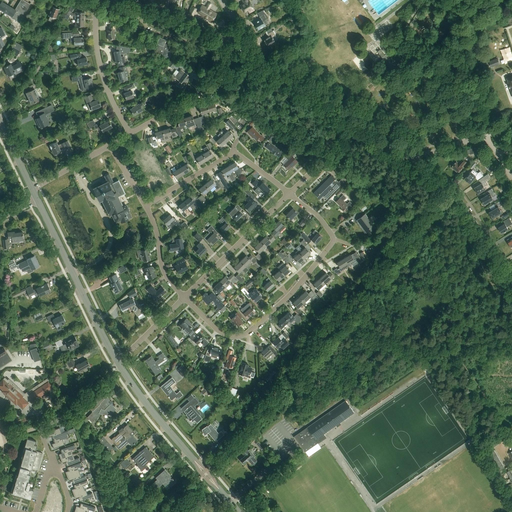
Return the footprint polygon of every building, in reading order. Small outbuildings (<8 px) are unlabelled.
[(11,18),(14,19),(12,22),(16,24),(18,22),(19,22),(30,4),(23,0),(21,0),(15,10),(16,10),(12,17),(11,18)] [(241,0),(244,4),(240,6),(244,12),(248,10),(249,13),(254,11),(252,8),(249,1),(248,2),(247,0),(241,0)] [(0,9),(5,12),(9,6),(2,1),(0,4),(0,9)] [(212,22),(217,14),(209,9),(212,4),(209,3),(206,8),(202,5),(197,13),(204,17),(204,18),(212,22)] [(75,22),(76,22),(76,26),(83,26),(84,13),(78,13),(75,13),(73,13),(72,12),(74,8),(68,5),(62,16),(67,19),(70,15),(72,16),(76,16),(75,22)] [(5,12),(12,17),(16,10),(15,10),(9,6),(5,12)] [(194,15),(197,9),(192,6),(188,12),(194,15)] [(55,19),(59,9),(52,7),(48,16),(50,16),(48,20),(53,22),(54,18),(55,19)] [(254,23),(256,26),(255,27),(256,29),(257,29),(258,28),(258,29),(265,25),(268,24),(266,20),(268,19),(265,14),(260,17),(261,19),(254,23)] [(113,29),(115,28),(115,25),(109,26),(109,29),(107,29),(108,35),(107,36),(108,39),(109,39),(109,41),(115,40),(113,29)] [(274,41),(277,39),(272,31),(268,34),(269,36),(264,40),(268,47),(275,43),(274,41)] [(71,42),(74,41),(74,45),(83,44),(84,44),(83,40),(83,37),(79,38),(79,35),(79,32),(73,32),(62,33),(63,39),(70,38),(71,42)] [(168,58),(171,52),(167,50),(170,46),(165,43),(166,40),(160,37),(157,44),(158,44),(155,51),(162,54),(161,56),(168,58)] [(10,53),(16,56),(22,46),(15,41),(11,48),(13,49),(10,53)] [(118,51),(114,52),(115,58),(114,59),(115,63),(122,61),(122,65),(127,64),(126,62),(125,62),(124,56),(121,57),(120,54),(129,52),(129,48),(117,46),(118,51)] [(391,69),(394,67),(381,49),(377,52),(391,69)] [(71,60),(76,58),(78,66),(87,64),(86,58),(81,59),(80,53),(70,56),(71,60)] [(172,60),(167,65),(172,68),(176,64),(177,62),(173,58),(172,60)] [(489,62),(491,67),(499,64),(497,59),(489,62)] [(17,63),(16,63),(16,64),(17,65),(16,65),(12,67),(11,64),(4,67),(4,68),(3,68),(5,71),(6,71),(8,76),(15,73),(15,75),(16,75),(24,71),(19,61),(16,62),(17,63)] [(33,72),(36,74),(41,66),(37,64),(33,72)] [(130,79),(127,70),(131,69),(130,66),(126,67),(126,66),(119,68),(120,71),(117,72),(119,78),(118,78),(119,82),(130,79)] [(181,69),(174,78),(178,81),(175,85),(182,89),(185,85),(185,84),(186,82),(187,82),(191,77),(181,69)] [(82,80),(79,80),(79,83),(80,83),(82,91),(87,90),(86,88),(88,88),(93,87),(91,78),(85,79),(82,80)] [(131,90),(130,89),(135,87),(133,84),(123,88),(125,93),(124,93),(126,100),(134,97),(131,90)] [(31,104),(39,100),(34,89),(32,85),(28,87),(30,91),(26,93),(31,104)] [(85,97),(87,104),(90,110),(92,110),(101,106),(98,99),(93,101),(91,95),(85,97)] [(143,102),(142,103),(139,104),(133,107),(133,108),(130,109),(133,115),(142,110),(141,107),(146,104),(145,102),(149,100),(148,97),(142,99),(143,102)] [(207,106),(209,111),(212,110),(212,111),(216,110),(214,103),(207,106)] [(51,105),(36,112),(37,116),(40,115),(40,117),(36,118),(39,124),(40,124),(42,127),(50,124),(45,114),(54,111),(51,105)] [(205,112),(209,111),(207,106),(199,108),(201,115),(206,113),(205,112)] [(192,116),(184,118),(186,124),(187,127),(195,125),(195,124),(197,124),(198,127),(201,126),(201,124),(199,118),(193,119),(192,116)] [(187,128),(187,127),(186,124),(184,118),(177,121),(179,126),(176,128),(177,133),(180,137),(182,136),(180,129),(184,128),(184,129),(187,128)] [(225,123),(232,130),(236,126),(229,119),(225,123)] [(95,129),(97,128),(98,130),(101,129),(103,132),(112,127),(109,121),(106,123),(106,122),(99,126),(100,126),(98,127),(96,124),(96,125),(93,120),(87,123),(89,128),(94,126),(95,129)] [(256,141),(258,139),(260,142),(265,137),(262,134),(261,135),(252,127),(247,132),(251,137),(252,136),(256,141)] [(170,128),(162,130),(164,136),(164,137),(166,141),(170,140),(169,136),(168,135),(171,134),(172,138),(177,136),(174,129),(170,130),(170,128)] [(158,141),(157,139),(161,138),(162,143),(166,142),(166,141),(164,137),(164,136),(162,130),(155,133),(156,136),(152,137),(147,138),(149,143),(154,148),(158,147),(156,142),(158,141)] [(219,133),(220,133),(227,141),(233,136),(228,131),(225,134),(222,130),(219,133)] [(220,133),(218,135),(220,138),(216,141),(221,146),(227,141),(220,133)] [(64,152),(68,151),(71,149),(67,141),(61,144),(61,145),(59,147),(56,142),(49,145),(54,154),(61,151),(60,150),(63,149),(64,152)] [(279,156),(282,151),(269,142),(265,147),(273,152),(272,153),(275,155),(276,154),(279,156)] [(203,154),(206,160),(213,156),(209,150),(207,147),(203,149),(205,153),(203,154)] [(298,162),(292,156),(297,152),(291,147),(287,152),(284,156),(288,160),(283,165),(288,170),(292,166),(293,167),(298,162)] [(191,151),(187,153),(192,162),(196,159),(191,151)] [(200,164),(206,160),(203,154),(196,158),(200,164)] [(462,167),(466,162),(462,158),(458,163),(457,161),(452,167),(458,173),(463,167),(462,167)] [(235,163),(228,167),(233,175),(236,173),(237,175),(240,177),(244,172),(241,170),(239,167),(238,168),(235,163)] [(180,168),(183,174),(190,170),(186,164),(180,168)] [(225,177),(229,174),(231,178),(234,177),(233,175),(228,167),(224,169),(224,168),(222,169),(222,170),(221,170),(225,177)] [(176,178),(183,174),(180,168),(173,172),(176,178)] [(470,183),(475,177),(478,180),(484,176),(480,171),(477,173),(473,170),(471,172),(465,179),(470,183)] [(102,184),(93,189),(99,201),(102,200),(110,216),(112,215),(116,222),(120,220),(121,223),(128,220),(125,214),(129,212),(126,205),(123,207),(119,197),(125,193),(118,180),(113,183),(109,174),(108,174),(108,173),(105,175),(105,176),(107,180),(102,183),(102,184)] [(478,194),(486,189),(484,187),(487,185),(485,182),(491,178),(488,174),(480,180),(482,183),(474,188),(478,194)] [(229,187),(223,176),(219,178),(226,189),(229,187)] [(320,188),(318,191),(322,196),(327,191),(331,195),(335,191),(341,185),(332,176),(329,179),(320,187),(320,188)] [(209,190),(214,186),(216,190),(220,187),(221,189),(224,187),(220,181),(217,183),(216,184),(213,181),(213,182),(211,179),(204,185),(209,190)] [(256,189),(258,187),(262,190),(261,191),(265,195),(267,192),(268,192),(270,191),(269,190),(270,190),(262,182),(261,184),(256,179),(251,184),(256,189)] [(203,195),(209,190),(204,185),(198,190),(203,195)] [(246,188),(243,191),(249,196),(252,193),(246,188)] [(492,197),(496,195),(492,189),(486,192),(488,195),(481,199),(484,204),(494,199),(492,197)] [(248,202),(244,206),(247,209),(246,209),(248,212),(249,211),(254,207),(257,203),(256,203),(253,199),(249,196),(246,199),(248,202)] [(190,197),(184,201),(189,206),(192,209),(195,206),(196,207),(198,205),(201,209),(205,206),(198,198),(197,199),(194,201),(190,197)] [(345,212),(350,207),(340,197),(335,202),(342,208),(341,209),(344,212),(345,211),(345,212)] [(187,207),(188,209),(188,210),(189,211),(190,211),(192,209),(189,206),(184,201),(179,206),(183,211),(187,207)] [(499,207),(503,205),(500,201),(494,204),(496,208),(489,213),(493,218),(502,213),(499,207)] [(231,216),(236,220),(237,221),(240,218),(240,217),(242,214),(239,211),(242,209),(237,205),(233,209),(232,209),(228,213),(231,216)] [(294,215),(297,212),(293,208),(286,215),(291,220),(295,216),(294,215)] [(165,217),(162,220),(167,226),(166,225),(168,228),(175,223),(176,222),(178,221),(175,218),(174,219),(170,214),(166,218),(165,217)] [(365,214),(357,220),(367,234),(375,228),(372,223),(373,222),(370,218),(369,219),(365,214)] [(229,222),(226,219),(223,216),(219,220),(224,224),(220,229),(223,232),(230,226),(227,223),(229,222)] [(308,222),(304,218),(299,224),(303,228),(308,222)] [(507,227),(510,225),(511,224),(511,222),(509,218),(504,221),(506,223),(505,224),(498,228),(502,233),(508,229),(507,227)] [(285,227),(284,226),(282,225),(283,224),(279,221),(272,227),(275,229),(272,233),(276,237),(281,233),(280,232),(285,227)] [(207,235),(204,238),(208,241),(212,244),(218,238),(215,235),(218,233),(211,226),(207,230),(209,233),(207,235)] [(316,244),(322,237),(318,233),(314,231),(313,233),(315,235),(311,240),(316,244)] [(8,240),(12,240),(12,243),(23,242),(22,232),(15,233),(14,232),(8,233),(8,240)] [(193,236),(199,242),(203,238),(197,232),(193,236)] [(299,234),(306,242),(309,239),(302,232),(299,234)] [(266,246),(271,241),(272,242),(275,239),(271,235),(269,238),(266,235),(260,241),(266,246)] [(170,247),(169,247),(169,248),(169,252),(174,251),(178,250),(178,249),(183,248),(181,236),(173,237),(174,241),(172,242),(173,244),(169,245),(170,247)] [(259,253),(265,246),(266,246),(260,241),(254,247),(256,250),(259,253)] [(200,256),(206,249),(201,243),(198,246),(200,247),(196,251),(200,256)] [(305,248),(300,253),(304,258),(310,253),(305,248)] [(147,249),(141,251),(141,249),(136,251),(138,258),(140,257),(141,261),(143,260),(143,261),(146,261),(146,262),(149,261),(149,260),(150,260),(147,249)] [(369,255),(367,252),(366,249),(362,251),(362,252),(360,253),(363,259),(369,255)] [(285,256),(290,262),(293,259),(291,257),(291,258),(288,254),(287,255),(284,251),(282,253),(285,256)] [(296,253),(297,255),(294,258),(299,263),(304,258),(300,253),(298,251),(296,253)] [(350,254),(343,258),(347,264),(348,267),(352,264),(350,261),(355,258),(358,263),(361,261),(357,255),(355,252),(352,254),(353,255),(351,256),(350,254)] [(245,266),(251,261),(254,264),(257,261),(251,255),(249,258),(246,255),(240,261),(245,266)] [(7,262),(11,268),(15,266),(16,267),(17,267),(17,268),(21,267),(23,271),(26,269),(28,273),(33,271),(32,269),(39,266),(34,256),(27,260),(28,260),(19,264),(16,265),(16,264),(14,259),(7,262)] [(179,273),(180,274),(184,272),(183,271),(188,268),(184,261),(185,261),(184,258),(177,261),(178,264),(175,266),(179,273)] [(343,258),(337,263),(340,268),(337,270),(336,268),(332,271),(337,275),(341,272),(341,271),(348,267),(347,264),(343,258)] [(239,273),(242,269),(245,272),(248,269),(245,266),(240,261),(234,267),(236,269),(236,270),(239,273)] [(277,267),(280,270),(284,276),(290,270),(285,265),(283,262),(277,267)] [(119,274),(127,270),(124,265),(117,269),(119,274)] [(148,279),(155,277),(152,266),(144,269),(146,275),(144,276),(146,280),(148,279)] [(133,271),(136,278),(139,277),(138,275),(141,273),(139,268),(133,271)] [(279,281),(284,276),(280,270),(274,275),(279,281)] [(320,278),(324,284),(331,278),(332,279),(334,277),(331,273),(328,275),(326,273),(320,278)] [(115,292),(123,288),(116,274),(109,277),(112,283),(111,284),(115,292)] [(228,283),(231,281),(233,283),(237,279),(235,278),(236,277),(232,274),(228,278),(226,275),(220,281),(225,286),(225,287),(227,289),(231,286),(228,283)] [(244,280),(238,274),(236,277),(241,282),(244,280)] [(267,291),(274,285),(268,278),(266,280),(268,282),(263,287),(267,291)] [(324,284),(320,278),(313,284),(315,286),(315,287),(317,290),(319,289),(321,290),(326,285),(324,284)] [(218,293),(225,287),(225,286),(220,281),(214,287),(216,290),(215,290),(218,293)] [(35,293),(36,296),(39,295),(39,296),(46,293),(47,294),(50,293),(50,291),(51,291),(47,283),(36,289),(33,290),(31,286),(25,288),(16,293),(11,295),(12,299),(16,297),(27,292),(29,296),(35,293)] [(150,294),(151,293),(153,295),(152,295),(152,296),(154,299),(154,298),(156,300),(166,292),(162,287),(156,291),(152,285),(146,290),(150,294)] [(257,288),(255,289),(249,294),(255,302),(261,296),(258,292),(259,290),(257,288)] [(127,293),(130,298),(137,294),(134,290),(127,293)] [(304,302),(310,297),(313,300),(315,298),(317,300),(319,298),(312,290),(308,294),(305,291),(299,297),(304,302)] [(208,304),(212,300),(218,307),(214,311),(216,313),(220,309),(224,305),(212,292),(208,296),(206,293),(201,297),(208,304)] [(297,308),(302,304),(304,306),(306,304),(304,302),(299,297),(293,303),(295,305),(294,305),(297,309),(295,310),(296,311),(301,315),(303,313),(298,309),(297,308)] [(129,300),(119,305),(122,310),(123,312),(128,309),(127,308),(130,307),(137,316),(142,313),(135,304),(133,298),(131,299),(129,300)] [(338,298),(331,305),(334,308),(335,309),(341,301),(340,301),(338,298)] [(240,310),(244,313),(243,313),(248,318),(255,312),(251,307),(252,307),(249,303),(243,308),(243,307),(240,310)] [(236,315),(232,319),(238,326),(243,322),(240,319),(242,317),(237,312),(235,314),(236,315)] [(284,316),(290,324),(294,321),(297,323),(301,319),(297,314),(293,317),(289,312),(284,316)] [(40,313),(33,316),(35,319),(36,318),(37,321),(43,319),(40,313)] [(62,329),(60,325),(66,322),(62,315),(55,318),(53,314),(47,317),(49,322),(53,320),(58,331),(62,329)] [(279,321),(280,323),(278,325),(281,329),(284,327),(283,326),(287,322),(288,324),(287,325),(289,327),(292,325),(290,324),(284,316),(279,321)] [(194,332),(192,330),(192,329),(189,326),(192,324),(186,319),(179,326),(188,334),(190,336),(194,332)] [(200,333),(197,336),(194,333),(189,338),(192,341),(193,340),(194,341),(193,341),(196,344),(196,343),(197,344),(202,340),(204,342),(202,344),(204,346),(208,343),(204,338),(200,333)] [(171,335),(168,337),(176,348),(179,346),(171,335)] [(62,352),(65,350),(69,349),(70,350),(78,346),(77,343),(78,342),(75,337),(66,342),(66,343),(60,346),(62,352)] [(277,348),(280,345),(283,348),(284,347),(289,343),(285,339),(282,341),(279,337),(273,342),(277,348)] [(0,367),(12,360),(2,344),(0,344),(0,367)] [(267,359),(273,353),(275,356),(278,354),(270,345),(268,347),(261,352),(267,359)] [(207,351),(204,360),(207,361),(209,356),(211,357),(218,359),(219,356),(221,350),(212,346),(211,348),(209,347),(207,351)] [(234,364),(236,358),(231,356),(232,351),(229,350),(226,359),(228,360),(226,366),(231,368),(233,364),(234,364)] [(159,367),(157,365),(164,360),(160,355),(157,356),(159,359),(155,362),(151,356),(145,361),(149,366),(150,366),(156,374),(161,370),(159,367)] [(73,359),(67,362),(70,367),(76,364),(73,359)] [(80,371),(82,369),(83,369),(85,371),(87,370),(86,367),(90,365),(87,360),(81,363),(76,365),(80,371)] [(250,377),(252,378),(254,373),(251,371),(252,368),(247,367),(248,364),(243,363),(240,371),(239,374),(250,377)] [(177,369),(182,376),(186,373),(181,367),(177,369)] [(25,394),(16,386),(9,379),(7,380),(4,378),(3,379),(0,381),(0,387),(3,390),(2,391),(7,397),(9,400),(10,399),(16,404),(17,403),(22,408),(28,403),(27,402),(28,400),(29,400),(31,399),(32,399),(34,401),(52,388),(51,386),(48,381),(50,380),(48,378),(25,394)] [(175,397),(177,399),(183,395),(179,391),(176,394),(170,386),(176,382),(172,378),(162,386),(165,390),(164,391),(163,391),(170,399),(174,396),(175,397)] [(230,387),(228,393),(235,396),(237,389),(230,387)] [(88,406),(93,410),(92,411),(92,413),(87,417),(92,423),(92,422),(98,416),(98,417),(99,416),(97,415),(100,413),(105,414),(106,414),(107,413),(109,416),(110,415),(113,415),(113,412),(116,409),(116,410),(117,409),(113,406),(112,406),(112,402),(111,402),(109,400),(110,400),(107,397),(104,399),(101,394),(88,406)] [(294,437),(294,436),(294,437),(305,452),(318,443),(317,442),(325,436),(324,434),(354,413),(345,401),(294,437)] [(194,420),(195,420),(197,423),(200,420),(202,419),(199,416),(191,406),(193,404),(191,402),(187,405),(186,404),(182,408),(184,412),(189,417),(188,417),(189,420),(190,421),(191,421),(192,422),(194,420)] [(127,424),(124,428),(123,428),(123,429),(124,429),(115,437),(112,439),(117,445),(116,446),(119,449),(125,445),(128,442),(129,442),(132,446),(137,441),(132,435),(132,436),(131,435),(130,433),(133,431),(127,424)] [(226,432),(225,432),(223,434),(221,431),(218,433),(211,424),(208,427),(207,426),(202,430),(205,435),(208,433),(216,442),(217,441),(219,444),(228,434),(226,432)] [(59,428),(47,432),(49,437),(52,436),(53,439),(68,434),(69,433),(75,431),(74,428),(68,430),(61,433),(59,428)] [(55,443),(52,444),(53,449),(64,445),(63,440),(69,437),(68,434),(53,439),(55,443)] [(101,445),(107,440),(103,436),(98,441),(101,445)] [(28,481),(31,469),(37,471),(42,453),(35,451),(37,446),(35,445),(36,441),(27,438),(21,457),(23,458),(17,475),(16,475),(10,494),(16,495),(21,497),(23,498),(30,500),(33,488),(29,487),(30,482),(28,481)] [(268,453),(257,440),(258,442),(255,444),(261,450),(264,448),(268,453)] [(113,447),(110,444),(104,449),(108,452),(113,447)] [(62,453),(59,454),(61,459),(73,454),(71,450),(76,448),(74,445),(61,450),(62,453)] [(133,459),(138,465),(137,466),(141,471),(147,467),(146,466),(145,465),(148,462),(154,457),(152,455),(146,447),(133,459)] [(248,460),(252,465),(254,465),(256,463),(256,461),(253,458),(255,456),(249,449),(247,451),(244,448),(240,451),(244,456),(240,460),(243,464),(248,460)] [(73,454),(61,459),(62,463),(65,462),(67,466),(80,461),(79,458),(75,459),(73,454)] [(120,464),(124,468),(131,463),(126,458),(120,464)] [(69,471),(66,472),(67,476),(79,472),(78,467),(82,466),(81,462),(67,467),(69,471)] [(171,486),(175,482),(165,470),(156,478),(157,479),(147,489),(151,493),(162,483),(165,486),(168,483),(171,486)] [(79,472),(67,476),(69,481),(72,480),(73,484),(87,479),(85,475),(81,477),(79,472)] [(75,489),(72,490),(74,494),(85,490),(83,485),(88,483),(87,480),(74,485),(75,489)] [(85,490),(74,494),(75,499),(78,498),(80,501),(93,496),(92,493),(87,494),(86,490),(85,490)] [(76,506),(75,511),(79,511),(88,511),(89,509),(94,511),(95,507),(81,503),(80,507),(76,506)]
